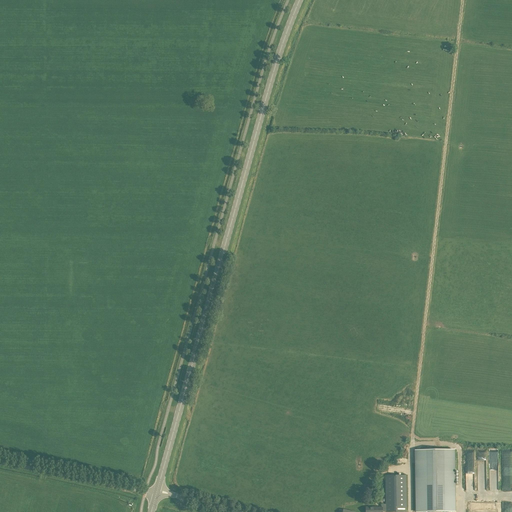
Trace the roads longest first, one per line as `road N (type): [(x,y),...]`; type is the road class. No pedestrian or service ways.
road 1 (primary): [(156,492),(300,0)]
road 2 (unclassified): [(156,492),(0,460)]
